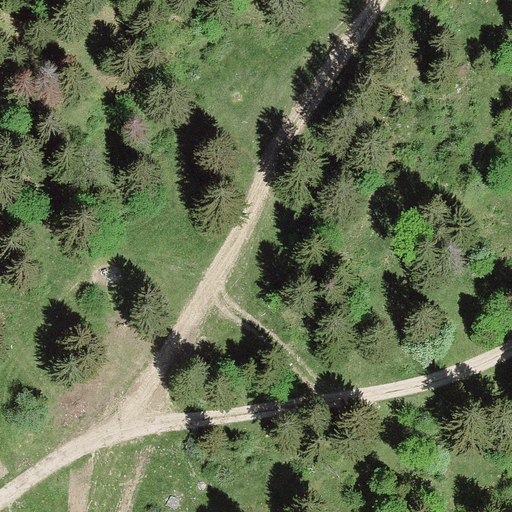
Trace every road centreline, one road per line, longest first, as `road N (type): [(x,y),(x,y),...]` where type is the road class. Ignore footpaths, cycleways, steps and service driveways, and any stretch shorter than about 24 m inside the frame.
road 1 (track): [(0,504),(129,423),(401,387),(511,349)]
road 2 (track): [(129,423),(277,154),(379,0)]
road 3 (track): [(212,275),(231,312),(326,399)]
